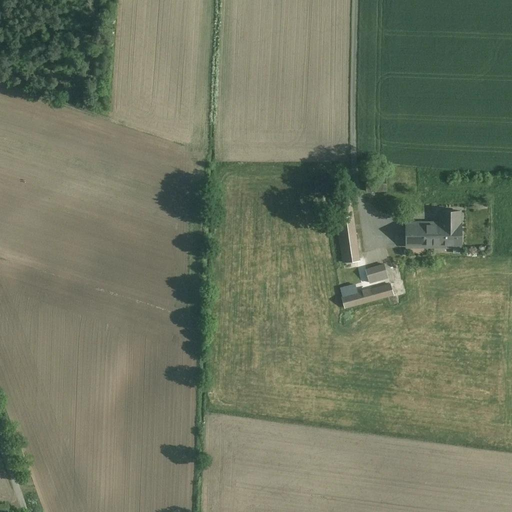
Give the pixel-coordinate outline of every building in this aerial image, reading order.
[(376,182),(366,182),(366,191),(376,191),(376,182)] [(350,199),(334,201),(343,262),(359,260),(350,199)] [(439,223),(439,246),(461,246),(462,223),(460,223),(460,221),(460,211),(441,211),(441,223),(439,223)] [(439,223),(407,223),(407,246),(439,246),(439,223)] [(384,264),(365,270),(369,283),(388,277),(384,264)] [(390,284),(341,298),(344,308),(393,294),(390,284)]
